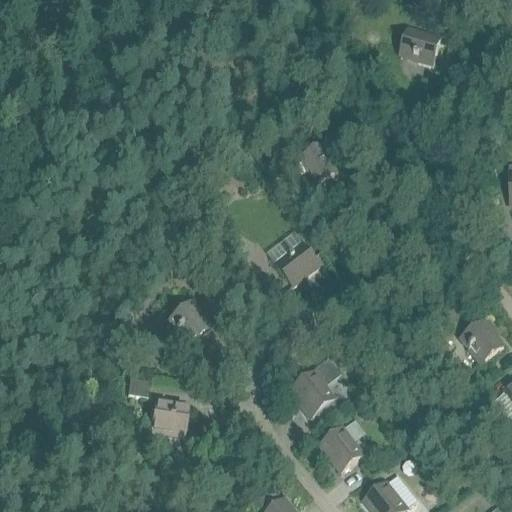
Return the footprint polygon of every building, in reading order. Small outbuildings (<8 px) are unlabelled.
[(409,34),(401,61),(402,61),(403,57),(415,61),(415,62),(418,63),(417,66),(433,71),(441,44),(409,34)] [(287,83),(295,94),(306,86),(299,75),(287,83)] [(480,131),(478,145),(490,146),(492,133),(480,131)] [(301,161),(307,173),(316,190),(343,176),(334,159),(328,147),(301,161)] [(256,235),(269,254),(298,234),(284,215),(256,235)] [(276,269),(281,275),(294,291),(320,270),(308,254),(303,248),(276,269)] [(245,261),(233,263),(228,264),(230,280),(235,280),(247,278),(245,261)] [(149,304),(142,295),(133,303),(141,311),(149,304)] [(175,334),(177,336),(189,349),(180,356),(181,357),(211,332),(198,317),(202,314),(194,304),(173,322),(180,330),(175,334)] [(350,322),(335,334),(347,349),(362,338),(350,322)] [(485,326),(460,346),(468,356),(471,354),(481,368),(473,375),(504,351),(493,336),(497,334),(489,324),(485,327),(485,326)] [(314,421),(336,404),(315,377),(293,394),(314,421)] [(149,388),(129,385),(126,400),(147,403),(149,388)] [(182,444),(183,442),(184,442),(188,410),(187,410),(187,413),(169,410),(170,408),(156,406),(152,433),(151,439),(182,444)] [(412,426),(422,439),(432,432),(422,418),(412,426)] [(450,445),(458,439),(448,426),(440,432),(450,445)] [(342,477),(364,460),(344,433),(322,450),(342,477)] [(241,507),(270,483),(254,464),(225,487),(241,507)] [(456,480),(466,494),(477,486),(466,472),(456,480)] [(406,511),(387,488),(365,505),(370,511),(406,511)] [(268,497),(257,505),(262,511),(265,511),(274,505),(268,497)] [(292,511),(285,503),(274,511),(292,511)]
